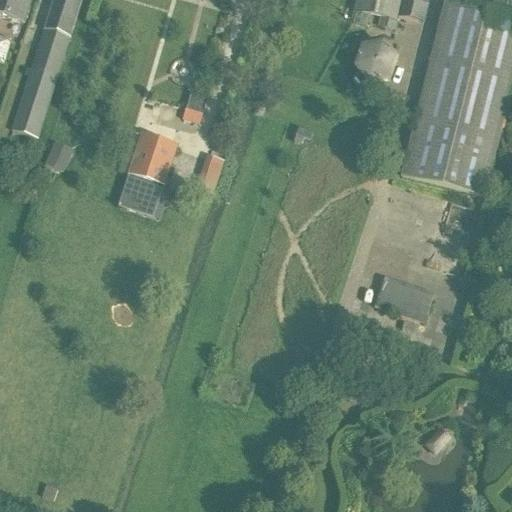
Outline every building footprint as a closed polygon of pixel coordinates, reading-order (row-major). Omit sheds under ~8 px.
[(0,0),(0,17),(24,25),(32,0),(0,0)] [(55,0),(12,133),(37,141),(82,0),(55,0)] [(356,0),(354,13),(398,23),(399,18),(424,24),(429,0),(356,0)] [(511,0),(491,0),(490,5),(511,10),(511,0)] [(401,179),(484,200),(511,88),(511,21),(445,5),(401,179)] [(0,62),(4,64),(10,44),(0,40),(0,62)] [(357,70),(359,72),(349,81),(367,101),(376,92),(370,85),(390,81),(396,62),(383,47),(364,51),(357,70)] [(182,122),(183,122),(199,127),(203,116),(202,116),(186,112),(186,111),(182,122)] [(135,159),(129,177),(119,209),(151,219),(161,188),(164,188),(177,149),(132,135),(125,156),(135,159)] [(45,167),(63,175),(74,153),(55,144),(45,167)] [(209,156),(201,191),(216,195),(224,160),(209,156)] [(375,310),(424,326),(432,301),(383,285),(375,310)] [(432,440),(432,446),(436,450),(442,449),(449,441),(446,438),(447,437),(444,434),(444,435),(440,432),(432,440)]
